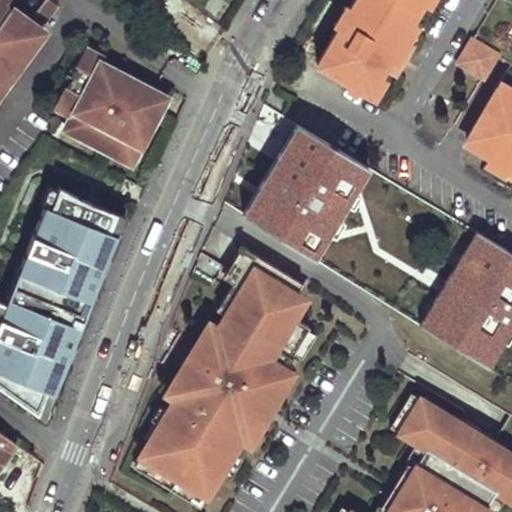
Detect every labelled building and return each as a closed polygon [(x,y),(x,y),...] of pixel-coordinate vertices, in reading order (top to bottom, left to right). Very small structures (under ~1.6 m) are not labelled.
[(0,0),(0,92),(2,90),(0,88),(0,73),(1,71),(6,75),(21,55),(25,58),(45,30),(14,8),(9,8),(8,0),(7,0),(0,0)] [(53,0),(43,0),(34,14),(45,22),(58,3),(53,0)] [(183,0),(183,1),(194,9),(200,0),(183,0)] [(353,0),(316,64),(367,94),(378,76),(382,68),(409,23),(422,1),(422,0),(353,0)] [(409,23),(382,68),(395,75),(413,46),(406,43),(417,27),(409,23)] [(472,39),(458,62),(482,76),(497,54),(472,39)] [(104,56),(84,47),(54,104),(72,113),(65,127),(132,162),(167,95),(132,77),(129,82),(122,78),(125,73),(102,61),(104,56)] [(25,58),(21,55),(6,75),(1,71),(0,73),(0,88),(2,90),(25,58)] [(132,77),(125,73),(122,78),(129,82),(132,77)] [(378,76),(367,94),(374,98),(385,80),(378,76)] [(511,88),(500,82),(496,89),(511,98),(511,88)] [(511,98),(496,89),(466,139),(492,154),(490,157),(508,169),(511,170),(511,98)] [(242,213),(314,256),(329,231),(337,218),(345,204),(352,192),(368,166),(296,124),(242,213)] [(490,157),(486,164),(503,175),(508,169),(490,157)] [(48,205),(56,186),(47,182),(39,201),(45,203),(48,205)] [(43,383),(49,386),(119,231),(111,228),(119,210),(83,196),(57,184),(56,186),(48,205),(45,203),(18,262),(26,266),(9,302),(2,299),(0,298),(0,384),(32,407),(43,383)] [(352,192),(345,204),(352,208),(359,196),(352,192)] [(111,228),(119,231),(126,213),(119,210),(111,228)] [(337,218),(329,231),(336,236),(344,223),(337,218)] [(420,323),(489,365),(504,340),(511,326),(511,251),(475,230),(462,252),(453,266),(434,299),(426,314),(420,323)] [(231,282),(227,289),(235,294),(242,282),(232,276),(248,250),(240,245),(238,248),(227,267),(221,276),(231,282)] [(453,247),(445,261),(453,266),(462,252),(453,247)] [(301,282),(248,250),(232,276),(242,282),(235,294),(224,314),(215,327),(206,343),(183,382),(174,396),(166,409),(148,439),(146,441),(147,442),(153,446),(139,469),(199,506),(221,471),(232,452),(237,444),(255,414),(262,402),(287,361),(292,352),(306,329),(308,325),(298,319),(286,312),(293,300),(291,299),(294,294),(301,282)] [(26,266),(18,262),(2,299),(9,302),(26,266)] [(227,289),(215,308),(224,314),(235,294),(227,289)] [(308,303),(294,294),(291,299),(293,300),(286,312),(298,319),(308,303)] [(426,294),(417,308),(426,314),(434,299),(426,294)] [(211,325),(202,340),(206,343),(215,327),(211,325)] [(315,334),(306,329),(292,352),(301,357),(315,334)] [(197,338),(174,377),(178,379),(183,382),(206,343),(202,340),(197,338)] [(294,365),(287,361),(262,402),(271,407),(282,388),(281,387),(294,365)] [(178,379),(169,394),(174,396),(183,382),(178,379)] [(38,411),(49,386),(43,383),(32,407),(38,411)] [(419,397),(409,391),(389,425),(398,431),(419,397)] [(497,437),(460,415),(458,420),(419,397),(398,431),(416,441),(425,447),(408,474),(393,499),(385,511),(352,511),(350,510),(349,511),(481,511),(495,489),(504,495),(511,499),(511,452),(502,446),(504,442),(497,437)] [(271,407),(262,402),(255,414),(263,419),(271,407)] [(153,420),(144,437),(148,439),(166,409),(158,405),(150,419),(153,420)] [(263,419),(255,414),(237,444),(241,446),(252,429),(256,431),(263,419)] [(0,460),(15,440),(0,429),(0,460)] [(407,459),(401,469),(408,474),(425,447),(416,441),(405,458),(407,459)] [(147,442),(133,466),(139,469),(153,446),(147,442)] [(240,457),(232,452),(221,471),(229,476),(240,457)] [(401,469),(385,495),(393,499),(408,474),(401,469)] [(494,511),(504,495),(495,489),(481,511),(490,511),(492,511),(493,511),(494,511)] [(378,503),(372,511),(385,511),(393,499),(385,495),(380,505),(378,503)]
